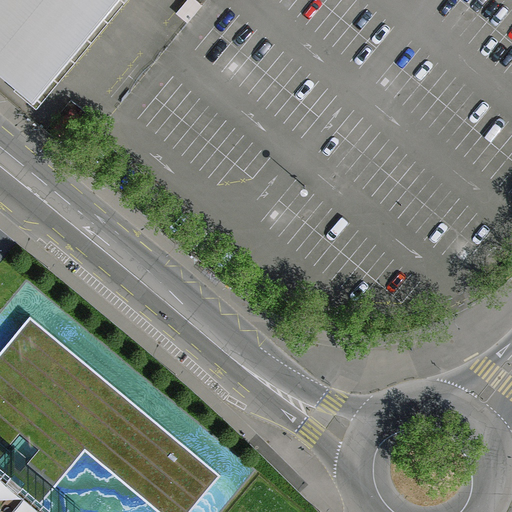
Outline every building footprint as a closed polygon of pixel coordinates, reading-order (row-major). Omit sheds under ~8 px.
[(0,0),(0,79),(38,111),(130,0),(0,0)] [(196,0),(187,0),(177,13),(189,23),(203,5),(196,0)] [(362,8),(368,0),(300,0),(333,26),(353,1),(362,8)] [(0,352),(0,440),(55,486),(86,450),(161,511),(189,511),(222,474),(31,315),(0,352)] [(0,499),(15,511),(78,511),(82,508),(55,486),(0,440),(0,499)] [(0,511),(15,511),(0,499),(0,511)]
